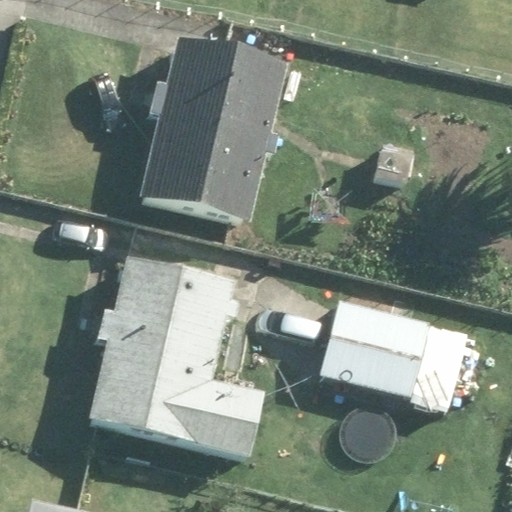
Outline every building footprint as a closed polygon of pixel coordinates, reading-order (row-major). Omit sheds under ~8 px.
[(304,0),(188,0),(188,3),(300,24),(304,0)] [(289,76),(165,47),(134,178),(258,208),(289,76)] [(476,129),(385,110),(382,123),(352,116),(347,139),(377,146),(364,205),(455,225),(476,129)] [(251,387),(205,378),(223,284),(124,265),(92,425),(237,456),(251,387)] [(407,410),(427,334),(333,310),(313,385),(407,410)]
